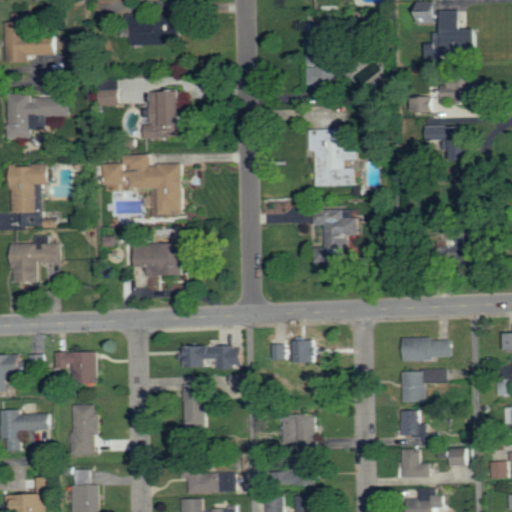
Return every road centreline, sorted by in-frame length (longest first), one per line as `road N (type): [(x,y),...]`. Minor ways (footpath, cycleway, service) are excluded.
road 1 (tertiary): [(0,325),(511,304)]
road 2 (residential): [(254,315),(246,0)]
road 3 (residential): [(364,310),(367,511)]
road 4 (residential): [(142,511),(138,320)]
